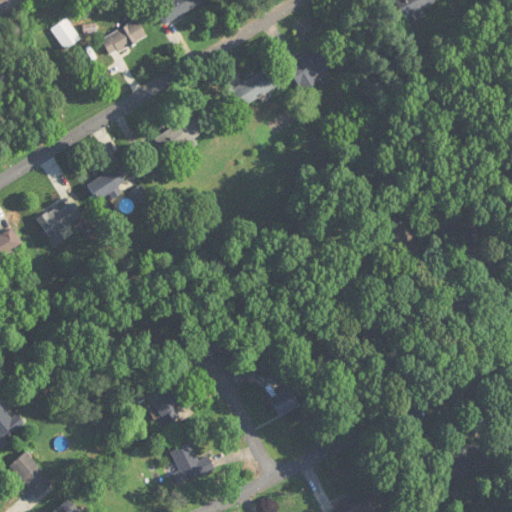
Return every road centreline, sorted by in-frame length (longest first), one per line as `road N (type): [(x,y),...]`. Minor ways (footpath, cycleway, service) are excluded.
road 1 (residential): [(0,180),(298,0)]
road 2 (residential): [(511,362),(213,511)]
road 3 (residential): [(274,482),(196,330)]
road 4 (residential): [(511,304),(447,182)]
